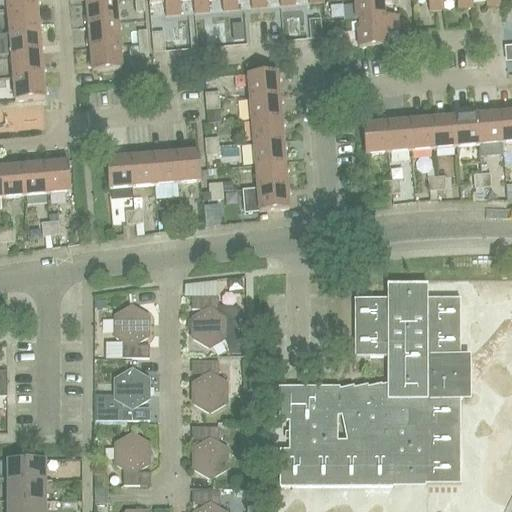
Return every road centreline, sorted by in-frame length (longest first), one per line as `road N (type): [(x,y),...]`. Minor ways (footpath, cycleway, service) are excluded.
road 1 (residential): [(72,125),(171,117),(166,78),(191,61),(291,53),(304,58),(312,91)]
road 2 (residential): [(33,273),(327,242)]
road 3 (residential): [(423,84),(497,78),(495,36),(422,42)]
road 4 (residential): [(327,242),(511,237)]
road 5 (residential): [(33,439),(33,273)]
road 6 (residential): [(327,242),(312,91)]
road 7 (residential): [(72,125),(62,0)]
road 8 (unknown): [(298,245),(298,367)]
